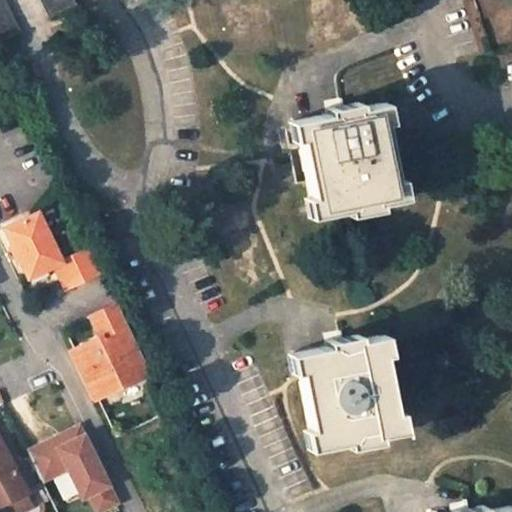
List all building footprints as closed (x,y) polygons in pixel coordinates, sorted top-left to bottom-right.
[(0,0),(0,40),(18,31),(2,0),(0,0)] [(73,0),(40,0),(48,17),(75,3),(73,0)] [(358,106),(357,100),(323,107),(324,113),(358,106)] [(381,121),(388,120),(385,101),(378,102),(381,121)] [(324,113),(293,119),(296,138),(308,196),(312,215),(343,209),(377,201),(395,197),(392,178),(381,121),(378,102),(358,106),(324,113)] [(293,119),(286,120),(290,140),(296,138),(293,119)] [(395,197),(402,196),(398,177),(392,178),(395,197)] [(308,196),(302,197),(305,216),(312,215),(308,196)] [(343,209),(345,214),(379,207),(377,201),(343,209)] [(63,261),(39,212),(5,228),(13,245),(10,246),(18,263),(21,262),(29,279),(54,266),(65,289),(102,271),(91,246),(63,261)] [(99,398),(151,373),(117,302),(103,310),(115,335),(104,340),(102,336),(75,348),(99,398)] [(104,340),(115,335),(103,310),(91,316),(102,336),(104,340)] [(356,338),(355,332),(322,339),(323,345),(356,338)] [(380,354),(386,352),(382,333),(376,334),(380,354)] [(323,345),(291,351),(295,371),(307,429),(310,446),(342,440),(376,434),(396,430),(392,410),(380,354),(376,334),(356,338),(323,345)] [(291,351),(285,352),(289,372),(295,371),(291,351)] [(396,430),(401,428),(398,409),(392,410),(396,430)] [(72,468),(92,511),(99,511),(121,502),(84,420),(28,446),(44,481),(72,468)] [(307,429),(301,429),(305,448),(310,446),(307,429)] [(342,440),(344,447),(377,440),(376,434),(342,440)] [(0,437),(0,504),(27,491),(0,437)] [(27,491),(0,504),(0,511),(20,511),(34,505),(27,491)] [(466,511),(483,509),(482,503),(449,509),(449,511),(466,511)]
